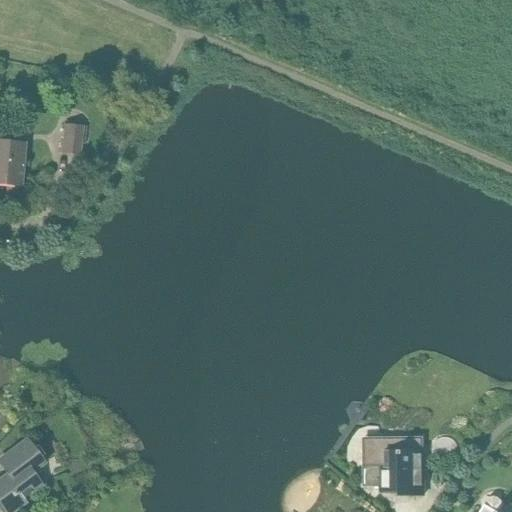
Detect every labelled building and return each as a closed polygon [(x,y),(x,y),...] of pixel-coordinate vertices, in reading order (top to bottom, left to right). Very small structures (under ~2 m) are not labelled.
[(60,155),(81,157),(84,128),(63,126),(60,155)] [(0,140),(0,183),(20,186),(20,188),(22,188),(26,143),(24,143),(24,140),(22,136),(19,134),(16,133),(13,133),(9,135),(7,137),(5,141),(0,140)] [(438,443),(454,431),(444,418),(429,429),(438,443)] [(384,452),(363,452),(363,487),(380,487),(380,492),(404,492),(404,496),(424,496),(424,451),(422,451),(421,439),(384,439),(384,452)] [(27,440),(14,450),(0,460),(0,465),(8,475),(0,480),(0,504),(5,511),(12,511),(26,502),(23,499),(41,486),(31,473),(44,463),(27,440)] [(499,511),(501,510),(501,506),(500,502),(498,499),(494,498),(490,499),(487,502),(485,505),(484,505),(480,511),(499,511)]
